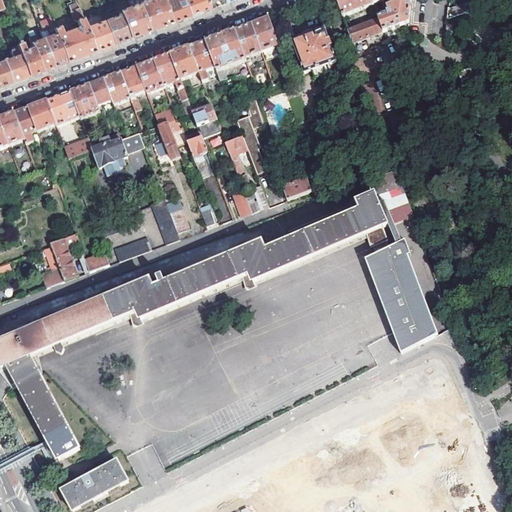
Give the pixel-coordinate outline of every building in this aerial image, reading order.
[(159,0),(151,0),(143,3),(141,0),(134,0),(138,7),(148,33),(159,29),(170,25),(159,0)] [(174,23),(188,18),(181,0),(159,0),(170,25),(174,23)] [(206,4),(204,0),(181,0),(188,18),(198,15),(208,11),(206,4)] [(327,0),(331,10),(334,12),(341,10),(337,0),(327,0)] [(337,0),(341,10),(344,18),(374,6),(374,5),(372,0),(337,0)] [(384,34),(410,24),(412,5),(412,0),(406,2),(389,8),(392,15),(384,18),(382,11),(377,13),(379,20),(384,34)] [(62,35),(59,27),(53,29),(66,64),(79,59),(94,53),(84,28),(76,4),(67,8),(73,22),(77,22),(79,29),(74,30),(73,28),(66,31),(67,33),(62,35)] [(449,10),(448,22),(469,14),(465,5),(451,11),(449,10)] [(148,33),(138,7),(118,14),(119,17),(128,40),(133,39),(148,33)] [(57,67),(66,64),(53,29),(48,17),(38,21),(42,31),(47,29),(50,38),(43,40),(53,68),(57,67)] [(128,40),(119,17),(103,23),(112,47),(117,45),(128,40)] [(279,47),(269,20),(260,23),(252,26),(262,53),(279,47)] [(352,41),(353,45),(384,34),(379,20),(348,31),(352,41)] [(112,47),(103,23),(88,29),(87,27),(84,28),(94,53),(98,52),(112,47)] [(262,53),(252,26),(244,30),(235,33),(246,60),(262,53)] [(447,35),(454,35),(455,26),(448,26),(447,35)] [(325,29),(292,42),(305,75),(312,72),(315,79),(333,73),(330,66),(337,62),(325,29)] [(246,60),(235,33),(221,38),(207,43),(216,69),(221,83),(228,81),(226,75),(223,73),(223,71),(246,62),(246,60)] [(53,68),(43,40),(36,43),(34,36),(27,38),(31,50),(40,73),(50,69),(53,68)] [(352,41),(343,44),(349,58),(357,55),(354,47),(353,45),(352,41)] [(370,50),(368,42),(354,47),(357,55),(359,54),(370,50)] [(216,69),(207,43),(200,46),(190,50),(200,75),(203,84),(212,81),(208,72),(216,69)] [(40,73),(31,50),(24,53),(20,45),(19,45),(19,44),(17,44),(17,46),(16,46),(17,50),(28,78),(37,74),(40,73)] [(28,78),(17,50),(10,53),(12,59),(5,62),(5,60),(1,62),(2,63),(10,84),(23,80),(28,78)] [(200,75),(190,50),(185,52),(172,56),(185,92),(193,89),(190,79),(200,75)] [(349,58),(358,84),(369,80),(367,73),(368,73),(363,60),(362,61),(359,54),(357,55),(349,58)] [(185,92),(172,56),(163,60),(155,62),(165,89),(177,85),(183,102),(188,100),(185,92)] [(165,89),(155,62),(147,66),(138,69),(147,93),(148,96),(165,89)] [(0,88),(10,84),(2,63),(0,63),(0,88)] [(147,93),(138,69),(130,72),(122,75),(131,101),(136,113),(142,110),(138,99),(136,99),(135,97),(147,93)] [(457,75),(463,92),(474,88),(468,70),(457,75)] [(131,101),(122,75),(114,78),(106,81),(113,102),(115,107),(131,101)] [(365,84),(373,113),(391,108),(382,79),(365,84)] [(113,102),(106,81),(95,85),(90,87),(99,111),(102,110),(101,107),(113,102)] [(99,111),(90,87),(76,92),(72,94),(81,120),(82,121),(100,114),(99,111)] [(81,120),(72,94),(53,101),(48,102),(57,127),(58,129),(81,120)] [(196,99),(189,102),(193,114),(200,111),(196,99)] [(252,116),(236,122),(242,139),(247,152),(256,177),(267,173),(259,151),(261,150),(254,131),(265,127),(257,99),(247,103),(252,116)] [(57,127),(48,102),(34,108),(30,109),(38,133),(57,127)] [(193,114),(198,128),(217,122),(212,108),(200,111),(193,114)] [(38,133),(30,109),(22,112),(15,115),(25,142),(27,146),(35,144),(31,135),(38,133)] [(180,132),(178,125),(175,127),(170,112),(156,117),(160,128),(167,125),(171,135),(180,132)] [(25,142),(15,115),(8,118),(0,120),(10,148),(25,142)] [(0,151),(10,148),(0,120),(0,151)] [(155,145),(159,157),(169,154),(171,161),(172,162),(180,159),(171,135),(167,125),(160,128),(159,128),(164,142),(155,145)] [(186,139),(200,176),(208,173),(204,161),(202,156),(208,154),(201,134),(186,139)] [(92,153),(99,171),(104,169),(108,179),(128,172),(125,160),(128,159),(127,157),(145,150),(140,135),(121,142),(112,145),(109,139),(91,146),(93,152),(92,153)] [(121,142),(119,136),(109,139),(112,145),(121,142)] [(219,136),(210,140),(213,147),(222,143),(219,136)] [(226,145),(230,157),(236,155),(247,152),(242,139),(226,145)] [(66,149),(70,160),(92,153),(93,152),(91,146),(89,141),(66,149)] [(159,157),(155,145),(153,146),(160,165),(171,161),(169,154),(159,157)] [(230,157),(239,179),(244,177),(236,155),(230,157)] [(13,375),(20,389),(50,443),(60,462),(81,450),(31,358),(53,349),(55,353),(59,355),(62,354),(64,349),(63,346),(138,313),(141,321),(250,276),(254,284),(367,237),(383,230),(389,228),(394,226),(413,219),(396,174),(392,175),(369,183),(375,199),(357,206),(361,213),(266,252),(263,245),(154,290),(150,282),(54,323),(51,316),(42,321),(45,327),(0,345),(0,370),(0,371),(9,367),(13,375)] [(242,189),(250,185),(247,177),(244,177),(239,179),(242,189)] [(284,189),(288,202),(312,193),(308,181),(284,189)] [(252,215),(269,209),(261,188),(244,195),(247,201),(252,215)] [(152,206),(166,246),(180,242),(177,235),(166,206),(164,201),(152,206)] [(190,230),(178,201),(166,206),(177,235),(190,230)] [(236,205),(241,219),(252,215),(247,201),(236,205)] [(201,214),(206,228),(216,224),(215,222),(211,210),(201,214)] [(99,240),(142,224),(137,212),(95,227),(99,240)] [(389,228),(398,246),(403,244),(394,226),(389,228)] [(370,250),(374,249),(377,256),(390,250),(383,230),(367,237),(370,250)] [(60,269),(65,283),(78,278),(68,253),(77,250),(78,253),(82,252),(77,238),(52,246),(53,249),(60,269)] [(118,264),(152,252),(147,239),(114,251),(118,264)] [(393,333),(402,355),(439,336),(408,258),(411,257),(406,243),(403,244),(398,246),(390,250),(377,256),(365,261),(393,333)] [(45,252),(52,271),(60,269),(53,249),(45,252)] [(86,262),(90,274),(109,267),(105,255),(86,262)] [(65,283),(60,269),(52,271),(41,276),(46,290),(65,283)] [(15,391),(20,389),(13,375),(9,367),(0,371),(0,370),(0,374),(11,387),(15,391)] [(63,492),(72,511),(76,511),(129,484),(118,463),(63,492)]
